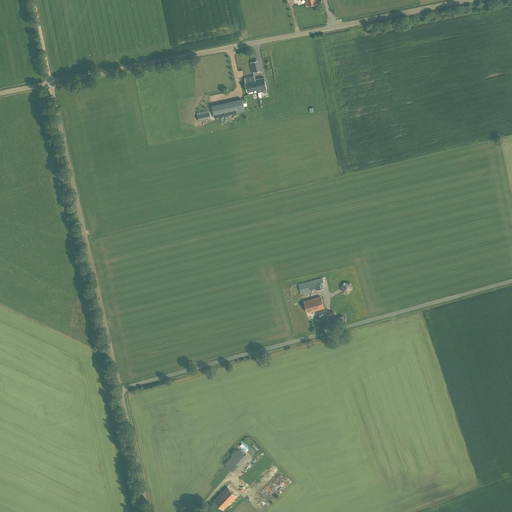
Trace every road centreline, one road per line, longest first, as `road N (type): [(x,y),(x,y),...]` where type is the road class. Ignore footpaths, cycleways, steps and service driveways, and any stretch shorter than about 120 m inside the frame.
road 1 (unclassified): [(50,83),(465,0)]
road 2 (unclassified): [(119,389),(511,280)]
road 3 (unclassified): [(119,389),(50,83)]
road 4 (unclassified): [(147,511),(119,389)]
